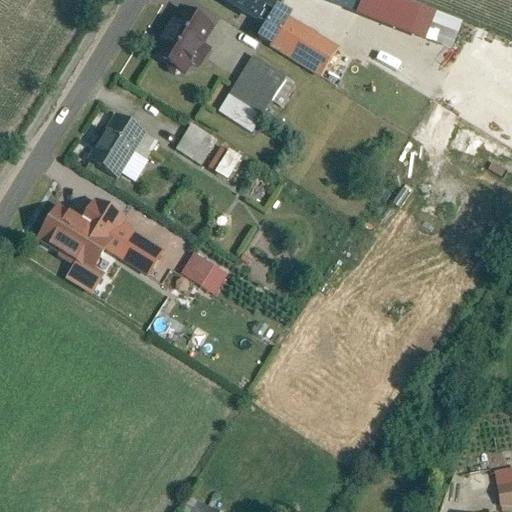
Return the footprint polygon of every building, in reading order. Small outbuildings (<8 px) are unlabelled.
[(281,0),(226,0),(267,24),(279,3),(281,0)] [(359,0),(328,0),(356,10),(359,0)] [(437,10),(411,0),(364,0),(360,12),(426,38),(437,10)] [(260,36),(276,46),(293,18),(296,13),(279,3),(267,24),(260,36)] [(185,6),(155,55),(185,74),(192,62),(202,68),(214,49),(204,43),(215,24),(185,6)] [(467,21),(437,10),(426,38),(456,49),(467,21)] [(324,75),(341,47),(293,18),(276,46),(324,75)] [(290,76),(257,55),(233,95),(267,115),(290,76)] [(256,132),(267,115),(233,95),(223,112),(256,132)] [(149,132),(118,114),(91,160),(122,178),(137,153),(149,132)] [(223,141),(195,124),(179,149),(207,166),(223,141)] [(149,132),(137,153),(151,161),(163,141),(149,132)] [(275,183),(260,174),(250,190),(264,199),(275,183)] [(62,204),(39,239),(77,263),(93,274),(129,219),(97,199),(84,218),(62,204)] [(150,245),(130,232),(116,254),(137,266),(150,245)] [(150,245),(137,266),(160,282),(174,260),(150,245)] [(216,266),(197,254),(184,273),(203,286),(216,266)] [(68,278),(95,295),(104,281),(93,274),(77,263),(68,278)] [(511,483),(511,469),(498,472),(500,486),(511,483)] [(511,483),(500,486),(503,505),(511,503),(511,483)] [(215,511),(200,502),(193,511),(215,511)]
